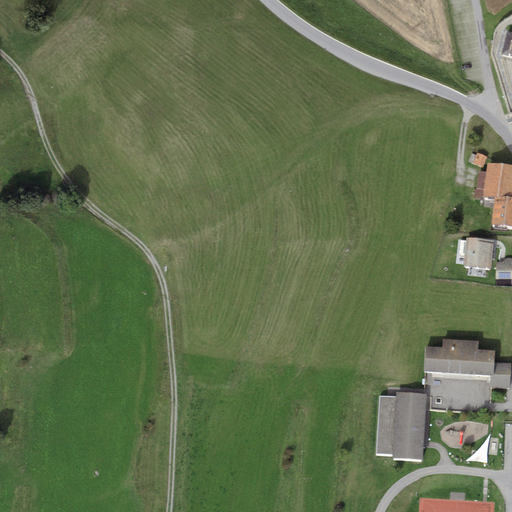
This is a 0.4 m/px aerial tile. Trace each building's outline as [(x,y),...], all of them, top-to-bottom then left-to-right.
[(511,35),(508,34),(501,58),(511,60),(511,35)] [(489,159),(478,155),(473,166),(484,171),(489,159)] [(511,168),(490,167),(489,176),(481,175),(478,199),(497,201),(511,203),(511,168)] [(511,203),(497,201),(494,229),(511,231),(511,203)] [(496,244),(469,241),(465,269),(493,272),(496,244)] [(511,263),(497,263),(497,282),(511,282),(511,263)] [(444,352),(427,351),(425,375),(495,379),(494,389),(511,390),(511,381),(511,367),(496,367),(497,356),(480,355),(480,345),(444,343),(444,352)] [(424,466),(428,398),(398,396),(397,401),(380,400),(377,457),(395,458),(394,465),(424,466)]
